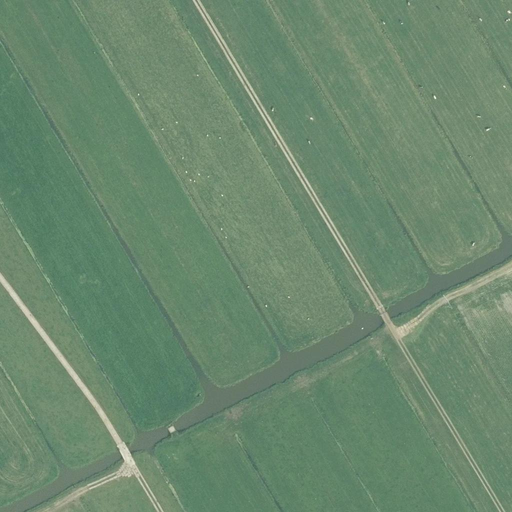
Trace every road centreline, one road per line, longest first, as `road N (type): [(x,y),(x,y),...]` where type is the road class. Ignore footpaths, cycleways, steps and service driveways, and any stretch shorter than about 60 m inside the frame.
road 1 (track): [(501,511),(195,0)]
road 2 (track): [(131,465),(0,278)]
road 3 (track): [(42,511),(131,465),(159,511)]
road 4 (track): [(511,267),(396,335)]
